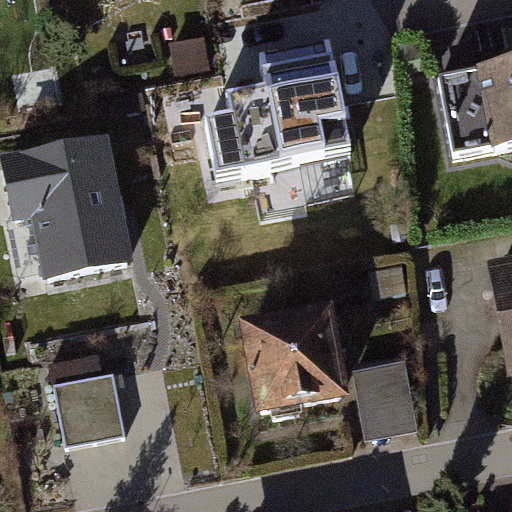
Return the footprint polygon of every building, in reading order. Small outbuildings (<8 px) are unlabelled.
[(329,54),(261,68),(267,97),(226,106),(230,126),(206,131),(217,185),(350,158),(329,54)] [(511,68),(434,84),(450,164),(511,151),(511,68)] [(127,260),(106,149),(8,168),(17,216),(38,212),(49,274),(127,260)] [(511,287),(493,291),(511,395),(511,287)] [(345,414),(333,327),(241,339),(253,427),(345,414)] [(123,376),(60,383),(68,447),(131,440),(123,376)]
